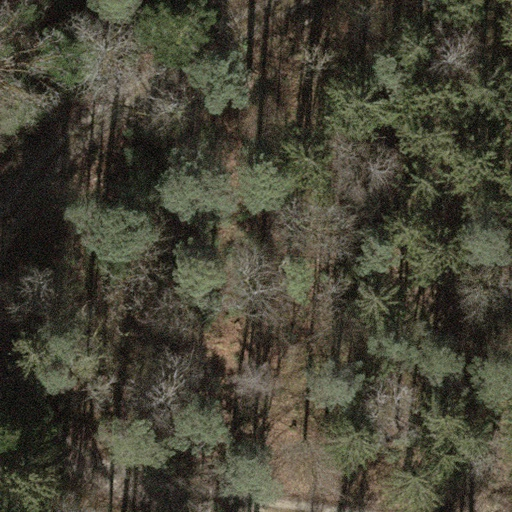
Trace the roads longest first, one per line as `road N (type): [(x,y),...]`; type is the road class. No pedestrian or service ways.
road 1 (track): [(261,0),(60,138),(0,227)]
road 2 (track): [(0,344),(86,454),(285,511)]
